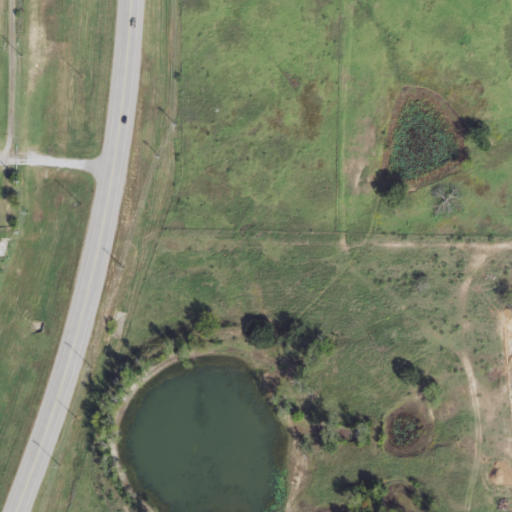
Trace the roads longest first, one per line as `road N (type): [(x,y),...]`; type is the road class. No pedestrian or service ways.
road 1 (primary): [(105,232),(84,322),(17,511)]
road 2 (primary): [(129,0),(105,232)]
